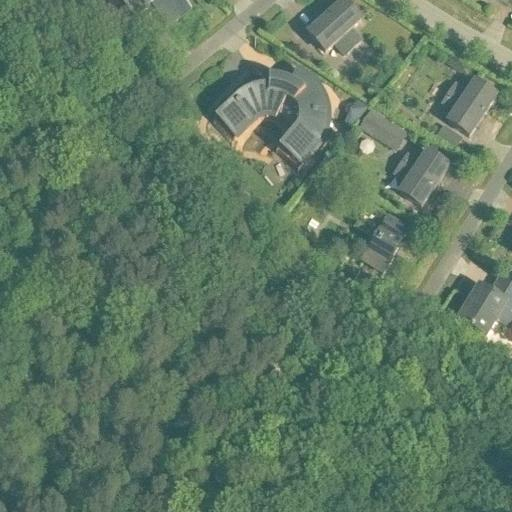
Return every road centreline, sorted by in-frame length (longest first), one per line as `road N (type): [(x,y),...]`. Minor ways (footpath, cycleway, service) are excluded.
road 1 (residential): [(511,162),(412,322)]
road 2 (residential): [(397,0),(511,69)]
